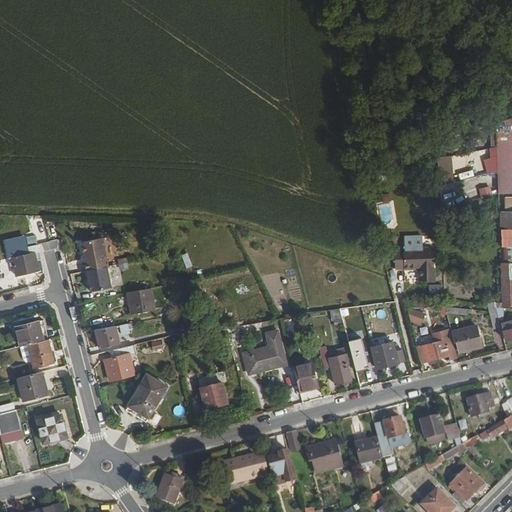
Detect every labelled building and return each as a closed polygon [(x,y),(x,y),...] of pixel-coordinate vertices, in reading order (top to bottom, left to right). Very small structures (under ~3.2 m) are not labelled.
[(511,116),(497,122),(497,131),(497,145),(498,192),(499,195),(511,194),(511,116)] [(379,194),(381,226),(391,225),(389,193),(379,194)] [(499,212),(502,304),(511,305),(511,211),(509,212),(499,212)] [(83,261),(85,270),(86,270),(107,266),(108,265),(103,237),(81,242),(84,255),(85,261),(83,261)] [(28,245),(30,253),(39,251),(37,243),(28,245)] [(106,249),(108,257),(116,255),(114,248),(106,249)] [(393,256),(398,275),(413,271),(415,281),(430,277),(422,248),(393,256)] [(12,257),(16,275),(38,270),(36,259),(40,258),(39,251),(30,253),(12,257)] [(186,268),(192,266),(186,253),(181,255),(186,268)] [(127,258),(118,258),(119,269),(128,269),(127,258)] [(107,266),(86,270),(90,291),(111,287),(107,266)] [(441,295),(440,285),(429,285),(429,295),(441,295)] [(128,291),(133,313),(157,309),(153,287),(128,291)] [(339,309),(341,315),(360,313),(359,306),(339,309)] [(421,326),(425,313),(411,308),(407,321),(421,326)] [(329,314),(330,322),(333,321),(334,327),(341,325),(340,320),(342,320),(341,315),(339,309),(326,311),(327,314),(329,314)] [(490,311),(494,328),(500,327),(500,324),(497,312),(490,311)] [(38,321),(43,340),(47,339),(48,339),(43,320),(38,321)] [(500,327),(504,341),(511,338),(511,320),(500,324),(500,327)] [(14,327),(19,346),(27,344),(43,340),(38,321),(14,327)] [(239,323),(225,327),(227,335),(241,331),(239,323)] [(128,325),(119,325),(119,334),(128,333),(128,325)] [(96,330),(100,348),(121,344),(117,326),(96,330)] [(450,332),(453,342),(456,341),(459,351),(481,346),(480,343),(476,326),(450,332)] [(175,336),(176,344),(187,341),(185,333),(175,336)] [(27,344),(33,367),(53,362),(47,339),(43,340),(27,344)] [(362,339),(349,342),(356,372),(366,370),(365,367),(368,367),(362,339)] [(420,363),(424,362),(445,356),(448,356),(449,361),(455,359),(451,343),(445,344),(444,339),(426,344),(415,347),(420,363)] [(161,340),(150,343),(153,351),(163,348),(161,340)] [(371,347),(376,368),(404,361),(401,349),(394,351),(392,342),(371,347)] [(140,346),(141,352),(151,350),(150,344),(140,346)] [(243,353),(248,374),(275,367),(285,365),(279,344),(270,346),(243,353)] [(106,359),(111,380),(130,375),(125,355),(136,352),(134,345),(109,351),(111,358),(106,359)] [(317,347),(323,368),(330,366),(334,382),(348,378),(345,364),(348,363),(346,354),(328,358),(325,345),(317,347)] [(293,368),(295,379),(298,391),(318,386),(311,363),(293,368)] [(199,378),(206,409),(227,403),(222,383),(228,382),(225,371),(199,378)] [(17,378),(23,401),(43,396),(40,385),(45,384),(42,372),(17,378)] [(147,374),(126,409),(146,421),(167,386),(147,374)] [(468,400),(472,417),(490,413),(489,409),(496,407),(492,393),(468,400)] [(511,399),(501,405),(504,416),(509,413),(511,412),(511,399)] [(0,414),(0,433),(1,436),(21,431),(15,410),(0,414)] [(37,422),(43,443),(66,437),(60,415),(37,422)] [(420,420),(425,438),(443,433),(439,416),(420,420)] [(506,419),(478,436),(481,440),(487,436),(489,438),(506,428),(507,429),(511,426),(511,419),(510,417),(506,419)] [(374,424),(379,441),(404,435),(399,418),(374,424)] [(286,433),(291,452),(301,449),(296,431),(286,433)] [(444,438),(447,452),(457,446),(460,444),(461,444),(459,435),(444,438)] [(471,438),(461,444),(461,445),(463,446),(473,440),(471,438)] [(355,444),(360,465),(371,463),(380,460),(375,439),(355,444)] [(306,448),(309,459),(312,459),(316,473),(326,471),(324,463),(339,459),(335,441),(306,448)] [(447,452),(434,459),(437,463),(459,450),(457,446),(447,452)] [(269,458),(272,471),(276,488),(286,485),(282,467),(292,465),(288,450),(277,453),(278,456),(269,458)] [(234,461),(240,482),(261,476),(260,473),(268,471),(264,456),(264,455),(256,457),(255,453),(244,456),(245,459),(234,461)] [(264,456),(268,471),(268,472),(272,471),(269,458),(268,454),(264,456)] [(223,461),(229,484),(240,482),(234,461),(234,459),(223,461)] [(324,463),(326,471),(341,467),(339,459),(324,463)] [(449,485),(466,501),(476,491),(478,493),(485,487),(467,468),(449,485)] [(166,472),(157,497),(174,503),(183,479),(166,472)] [(388,485),(389,486),(395,492),(406,481),(402,477),(389,484),(388,485)] [(421,503),(429,511),(446,511),(453,506),(436,489),(421,503)] [(370,496),(363,503),(367,507),(374,500),(370,496)] [(36,509),(36,511),(61,505),(60,502),(35,508),(36,509)]
